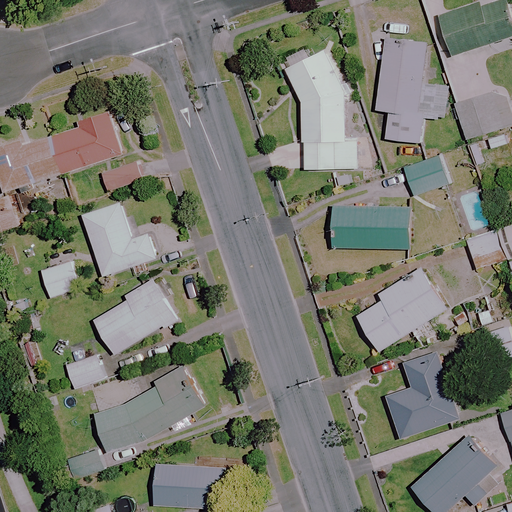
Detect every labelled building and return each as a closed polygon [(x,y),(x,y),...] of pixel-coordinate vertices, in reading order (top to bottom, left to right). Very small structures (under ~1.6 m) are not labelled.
[(482,5),(442,18),(455,58),(511,39),(511,11),(508,0),(507,0),(483,8),(482,5)] [(431,44),(388,40),(381,112),(391,113),(389,140),(423,144),(426,119),(445,121),(449,87),(426,85),(431,44)] [(304,104),(304,143),(307,143),(307,171),(362,171),(362,139),(349,139),(349,90),(327,49),(287,70),(304,104)] [(511,117),(505,93),(458,106),(469,141),(511,128),(511,117)] [(126,156),(113,113),(79,123),(81,129),(28,146),(26,141),(0,149),(0,169),(7,193),(126,156)] [(442,159),(407,171),(416,198),(451,186),(442,159)] [(140,161),(104,175),(111,192),(147,178),(140,161)] [(21,195),(0,201),(0,232),(30,223),(21,195)] [(152,230),(136,236),(123,203),(84,217),(107,278),(141,265),(162,257),(152,230)] [(413,208),(337,207),(336,250),(413,251),(413,208)] [(511,259),(511,226),(470,240),(479,270),(511,259)] [(73,260),(43,270),(53,299),(82,289),(73,260)] [(386,304),(363,317),(383,351),(449,313),(424,271),(381,296),(386,304)] [(182,320),(181,317),(156,276),(125,295),(129,301),(97,321),(118,355),(165,327),(167,330),(182,320)] [(511,329),(481,340),(489,364),(511,356),(511,329)] [(100,353),(67,367),(78,391),(110,377),(100,353)] [(441,353),(407,363),(414,386),(391,393),(406,438),(462,421),(441,353)] [(199,411),(183,370),(157,380),(159,385),(131,402),(98,414),(113,454),(160,435),(199,411)] [(415,487),(437,511),(451,511),(468,497),(478,508),(502,486),(463,443),(415,487)] [(171,469),(160,468),(158,507),(227,510),(229,468),(172,465),(171,469)]
